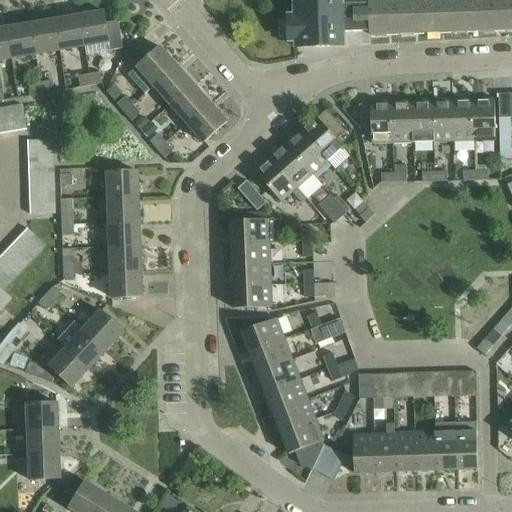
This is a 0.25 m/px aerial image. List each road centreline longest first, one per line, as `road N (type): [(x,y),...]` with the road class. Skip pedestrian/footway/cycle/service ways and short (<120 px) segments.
road 1 (residential): [(511,509),(317,511),(217,444),(202,422),(198,214),(213,179),(272,116)]
road 2 (residential): [(272,116),(302,90),(347,70),(511,59)]
road 3 (residential): [(272,116),(174,0)]
